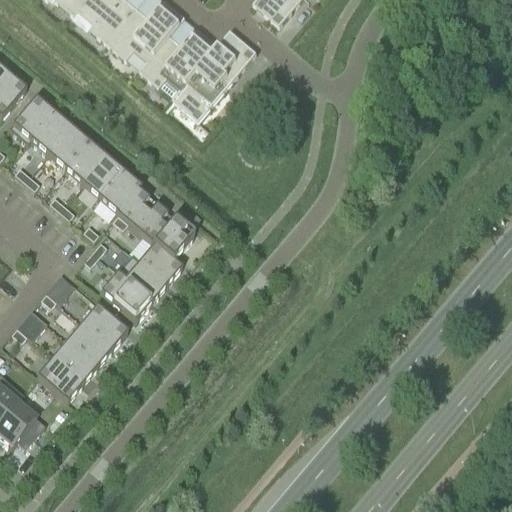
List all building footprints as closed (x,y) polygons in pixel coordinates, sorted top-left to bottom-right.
[(38,0),(51,11),(54,8),(73,24),(75,21),(76,19),(92,0),(38,0)] [(108,48),(135,17),(122,6),(127,0),(92,0),(75,21),(73,24),(77,20),(92,33),(88,37),(105,52),(108,48)] [(261,0),(251,12),(278,34),(306,0),(261,0)] [(135,17),(108,48),(105,52),(125,68),(133,59),(139,65),(146,70),(138,79),(139,80),(142,76),(169,45),(184,27),(163,9),(148,27),(139,20),(135,17)] [(178,97),(216,53),(196,37),(181,55),(169,45),(142,76),(139,80),(158,96),(166,87),(177,96),(178,97)] [(218,50),(216,53),(178,97),(178,98),(171,107),(197,129),(255,61),(229,38),(218,50)] [(0,126),(25,97),(7,82),(0,90),(0,126)] [(29,148),(53,121),(34,105),(7,136),(26,152),(30,149),(29,148)] [(46,163),(70,135),(53,121),(29,148),(30,149),(46,163)] [(70,135),(46,163),(64,178),(87,150),(70,135)] [(87,150),(64,178),(81,193),(105,165),(87,150)] [(99,208),(122,180),(105,165),(81,193),(99,208)] [(28,184),(18,176),(13,182),(23,190),(28,184)] [(115,222),(139,194),(122,180),(99,208),(115,221),(114,222),(115,222)] [(23,190),(33,198),(37,193),(28,184),(23,190)] [(133,238),(155,213),(138,198),(140,195),(139,194),(115,222),(116,224),(126,232),(133,238)] [(63,214),(53,206),(48,212),(58,220),(63,214)] [(155,213),(133,238),(152,254),(152,253),(173,228),(155,213)] [(58,220),(67,228),(72,222),(63,214),(58,220)] [(116,224),(111,229),(121,238),(126,232),(116,224)] [(173,228),(152,253),(171,269),(172,268),(192,244),(173,228)] [(92,249),(97,243),(87,235),(82,240),(92,249)] [(96,265),(105,256),(99,251),(91,260),(96,265)] [(138,269),(166,293),(181,276),(172,268),(171,269),(152,253),(152,254),(138,269)] [(91,260),(82,270),(88,275),(96,265),(91,260)] [(166,293),(138,269),(131,263),(116,279),(124,286),(123,287),(151,311),(166,293)] [(124,286),(116,279),(99,300),(134,330),(151,311),(123,287),(124,286)] [(51,294),(44,302),(49,306),(51,308),(54,310),(58,313),(59,312),(65,305),(51,294)] [(49,316),(54,310),(51,308),(49,306),(44,302),(39,308),(49,316)] [(80,331),(111,357),(126,340),(96,313),(80,331)] [(30,350),(45,332),(29,318),(14,336),(30,350)] [(65,349),(96,375),(111,357),(80,331),(65,349)] [(20,351),(25,345),(15,337),(10,343),(20,351)] [(96,375),(65,349),(50,367),(81,393),(96,375)] [(81,393),(50,367),(35,384),(66,411),(81,393)] [(0,430),(16,411),(23,404),(3,387),(0,390),(0,430)] [(16,411),(0,430),(0,448),(10,456),(15,450),(24,457),(43,434),(35,427),(16,411)]
